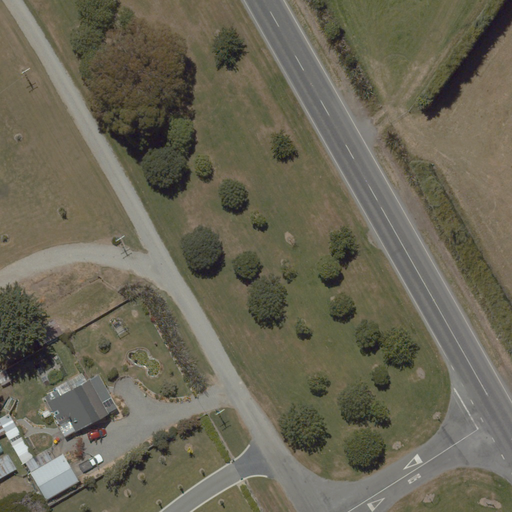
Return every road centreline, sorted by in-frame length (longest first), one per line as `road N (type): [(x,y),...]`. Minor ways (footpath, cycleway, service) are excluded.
road 1 (primary): [(500,414),(263,0)]
road 2 (unclassified): [(314,511),(156,250)]
road 3 (unknown): [(156,250),(11,0)]
road 4 (unclassified): [(348,511),(500,414)]
